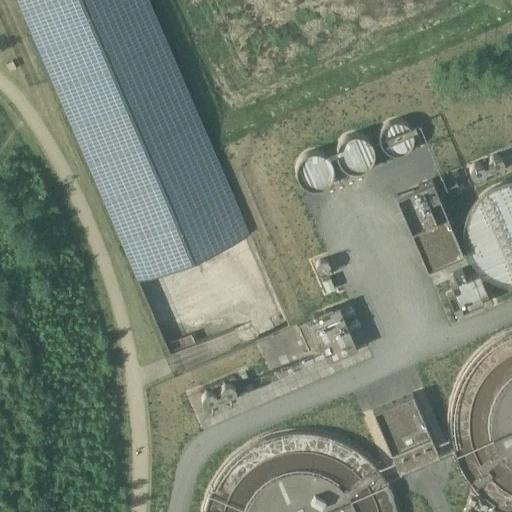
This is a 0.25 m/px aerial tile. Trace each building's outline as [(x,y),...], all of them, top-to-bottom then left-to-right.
[(153,0),(19,0),(136,270),(249,221),(153,0)] [(410,228),(409,228),(426,269),(463,253),(432,179),(418,185),(418,186),(420,185),(434,219),(411,229),(410,228)] [(330,276),(322,280),(327,291),(334,288),(330,276)] [(325,310),(296,323),(308,349),(323,343),(329,340),(336,356),(343,353),(325,310)] [(412,393),(372,410),(399,471),(439,454),(412,393)]
